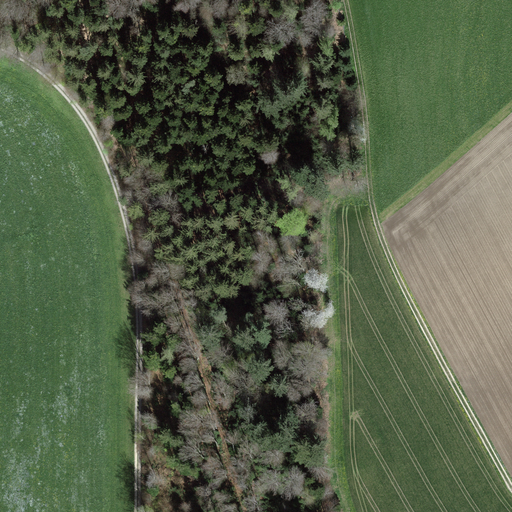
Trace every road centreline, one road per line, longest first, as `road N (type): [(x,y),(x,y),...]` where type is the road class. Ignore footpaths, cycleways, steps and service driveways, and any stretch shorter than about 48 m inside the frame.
road 1 (track): [(347,0),(381,235),(511,481)]
road 2 (track): [(137,511),(139,321),(127,218),(76,105),(0,47)]
road 3 (track): [(245,511),(153,239),(127,218)]
